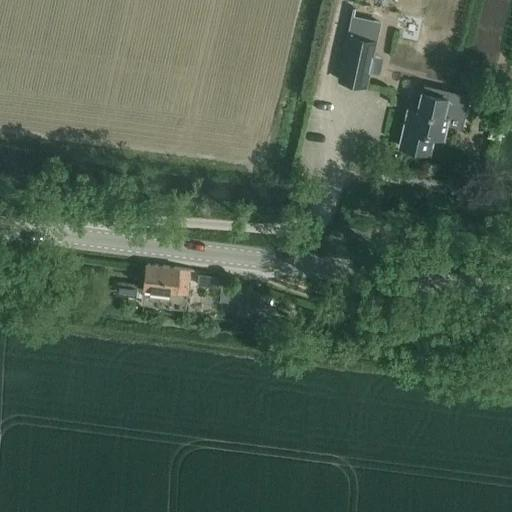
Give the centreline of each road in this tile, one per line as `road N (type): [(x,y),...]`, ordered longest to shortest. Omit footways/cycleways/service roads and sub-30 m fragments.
road 1 (track): [(0,318),(511,384)]
road 2 (secondary): [(511,291),(0,228)]
road 3 (track): [(230,257),(382,321),(383,368)]
